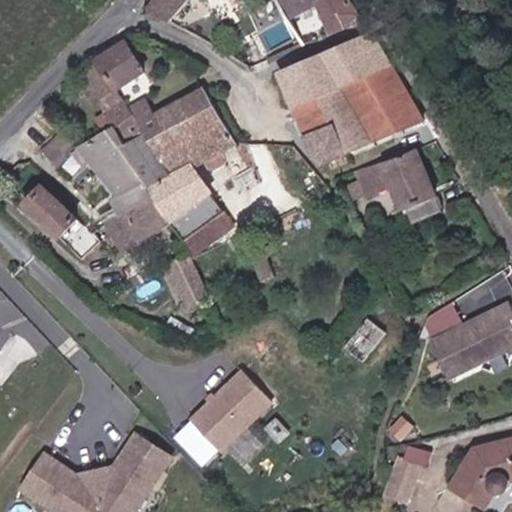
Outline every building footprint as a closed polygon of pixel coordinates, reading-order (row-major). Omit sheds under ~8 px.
[(166,0),(158,12),(180,22),(199,0),(166,0)] [(318,44),(302,16),(291,0),(248,0),(280,60),(318,44)] [(363,0),(291,0),(302,16),(329,5),(345,32),(357,26),(373,14),(363,0)] [(357,149),(432,119),(378,32),(284,71),(316,132),(343,121),(357,149)] [(154,66),(136,37),(108,55),(108,56),(99,61),(93,68),(109,93),(126,84),(128,82),(154,66)] [(134,92),(128,82),(126,84),(109,93),(116,103),(134,92)] [(190,99),(209,132),(173,152),(186,172),(199,165),(244,140),(214,86),(190,99)] [(173,152),(209,132),(190,99),(164,112),(153,95),(139,101),(134,92),(116,103),(122,114),(114,118),(119,126),(123,124),(136,142),(158,132),(173,152)] [(327,152),(335,158),(357,149),(343,121),(316,132),(327,152)] [(171,193),(166,186),(186,172),(173,152),(158,132),(136,142),(123,124),(119,126),(93,143),(95,146),(90,149),(99,163),(107,160),(132,189),(128,190),(139,210),(171,193)] [(449,197),(428,149),(369,169),(382,196),(401,188),(411,212),(449,197)] [(186,172),(166,186),(171,193),(185,216),(195,234),(228,217),(199,165),(186,172)] [(95,219),(57,187),(42,205),(80,237),(95,219)] [(171,193),(139,210),(128,215),(123,221),(151,265),(171,255),(157,231),(185,216),(171,193)] [(274,251),(254,255),(259,278),(279,274),(274,251)] [(215,298),(200,271),(191,254),(169,266),(194,310),(215,298)] [(496,281),(456,298),(464,316),(504,299),(496,281)] [(511,313),(506,311),(445,342),(463,377),(511,351),(511,313)] [(351,349),(371,363),(392,333),(374,319),(351,349)] [(273,403),(239,368),(188,419),(221,453),(273,403)] [(137,511),(174,456),(133,430),(111,465),(77,473),(42,452),(16,489),(50,511),(137,511)] [(511,441),(487,448),(461,489),(491,509),(502,493),(509,497),(511,491),(511,441)] [(409,458),(392,495),(412,505),(430,468),(409,458)]
